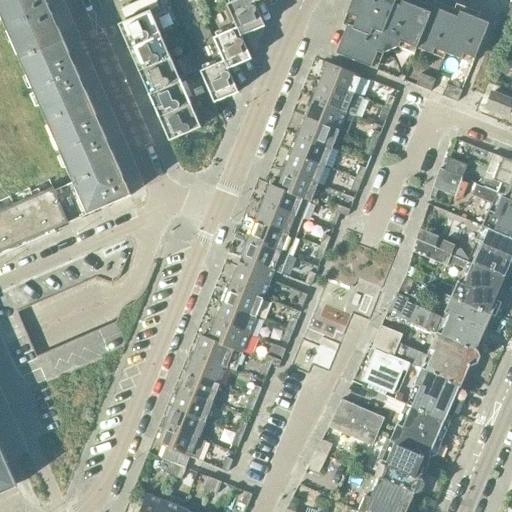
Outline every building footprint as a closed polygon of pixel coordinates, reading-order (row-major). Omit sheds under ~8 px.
[(65,42),(46,0),(0,0),(0,11),(21,61),(65,42)] [(236,0),(227,4),(237,27),(238,27),(242,36),(243,36),(254,31),(266,26),(256,2),(255,3),(253,0),(236,0)] [(352,15),(337,53),(378,69),(385,52),(399,46),(416,53),(418,47),(445,58),(447,53),(474,63),(490,22),(461,11),(459,16),(432,6),(430,11),(403,1),(401,5),(396,3),(396,0),(353,0),(348,13),(352,15)] [(134,43),(160,32),(151,10),(119,24),(125,37),(130,34),(134,43)] [(229,69),(253,59),(243,36),(242,36),(238,27),(237,27),(214,37),(224,61),(225,60),(229,69)] [(160,32),(134,43),(129,46),(135,60),(140,57),(144,66),(171,55),(160,32)] [(65,42),(21,61),(48,123),(92,104),(65,42)] [(171,55),(144,66),(139,69),(145,83),(150,80),(154,89),(181,78),(171,55)] [(239,92),(229,69),(225,60),(224,61),(201,71),(215,103),(239,92)] [(321,81),(354,94),(361,75),(329,62),(321,81)] [(421,73),(417,85),(431,90),(436,79),(421,73)] [(164,113),(191,101),(181,78),(154,89),(149,92),(155,106),(160,104),(164,113)] [(314,99),(347,112),(354,94),(321,81),(314,99)] [(448,83),(444,95),(458,101),(463,89),(448,83)] [(507,115),(511,103),(511,101),(493,93),(487,107),(507,115)] [(385,106),(391,109),(396,97),(389,94),(385,106)] [(346,112),(347,112),(314,99),(307,117),(340,130),(348,133),(355,116),(346,112)] [(191,101),(164,113),(159,115),(165,129),(174,125),(178,137),(202,127),(191,101)] [(119,167),(92,104),(48,123),(74,183),(78,182),(79,184),(119,167)] [(386,120),(391,109),(385,106),(380,118),(386,120)] [(332,148),(340,130),(307,117),(300,134),(332,148)] [(370,142),(377,145),(382,132),(375,130),(370,142)] [(292,153),(325,166),(332,148),(300,134),(292,153)] [(372,156),(377,145),(370,142),(366,153),(372,156)] [(318,184),(325,166),(292,153),(285,171),(318,184)] [(503,194),(511,197),(511,161),(493,153),(480,185),(487,188),(496,192),(503,194)] [(467,166),(449,159),(444,170),(462,177),(467,166)] [(356,178),(362,180),(367,168),(361,166),(356,178)] [(75,186),(88,214),(131,196),(119,167),(79,184),(75,186)] [(444,170),(440,168),(434,187),(454,197),(462,177),(444,170)] [(278,188),(311,201),(318,184),(285,171),(279,187),(278,188)] [(358,191),(362,180),(356,178),(351,189),(358,191)] [(75,186),(79,184),(78,182),(74,183),(55,191),(54,189),(0,212),(0,253),(88,214),(75,186)] [(278,188),(279,187),(271,184),(263,204),(304,220),(311,201),(278,188)] [(487,188),(480,185),(476,184),(471,195),(483,200),(487,188)] [(511,197),(503,194),(495,213),(489,211),(483,226),(511,238),(511,197)] [(296,238),(304,220),(263,204),(256,222),(296,238)] [(334,210),(341,213),(348,216),(351,209),(337,204),(334,210)] [(336,224),(341,213),(334,210),(330,222),(336,224)] [(289,256),(296,238),(256,222),(249,240),(289,256)] [(511,238),(483,226),(476,241),(469,259),(467,262),(473,264),(508,279),(511,269),(511,238)] [(420,229),(417,240),(435,248),(439,237),(421,229),(420,229)] [(320,247),(326,250),(331,237),(325,234),(320,247)] [(273,272),(274,272),(274,271),(282,274),(289,256),(249,240),(241,259),(242,259),(243,258),(274,271),(273,272)] [(431,260),(447,266),(453,268),(455,264),(465,268),(467,262),(440,250),(435,248),(417,240),(413,251),(431,260)] [(443,240),(440,250),(467,262),(469,259),(462,249),(455,246),(455,245),(443,240)] [(322,260),(326,250),(320,247),(315,257),(322,260)] [(75,260),(85,282),(96,277),(89,258),(85,256),(75,260)] [(271,277),(272,278),(274,272),(273,272),(274,271),(243,258),(242,259),(241,259),(239,264),(240,265),(240,266),(271,278),(271,277)] [(74,287),(85,282),(75,260),(64,265),(74,287)] [(264,297),(272,278),(271,277),(271,278),(240,266),(240,265),(239,264),(231,284),(264,297)] [(452,297),(496,316),(502,303),(498,301),(508,279),(473,264),(464,284),(459,282),(452,297)] [(63,292),(74,287),(64,265),(53,270),(63,292)] [(63,292),(53,270),(42,275),(52,296),(63,292)] [(310,271),(305,283),(312,285),(317,273),(310,271)] [(41,301),(52,296),(42,275),(31,280),(41,301)] [(29,306),(41,301),(31,280),(20,284),(29,306)] [(29,306),(20,284),(8,289),(18,311),(29,306)] [(257,315),(264,297),(231,284),(224,302),(257,315)] [(302,291),(297,303),(304,306),(308,294),(302,291)] [(436,314),(407,301),(408,299),(397,294),(388,312),(399,316),(428,329),(430,326),(435,329),(440,318),(435,316),(436,314)] [(490,331),(496,316),(452,297),(445,314),(450,316),(442,335),(477,350),(486,329),(490,331)] [(249,334),(257,315),(224,302),(217,321),(249,334)] [(23,323),(18,311),(0,319),(0,332),(0,333),(23,323)] [(287,328),(294,330),(298,319),(292,317),(287,328)] [(235,349),(234,350),(242,353),(249,334),(217,321),(210,338),(209,339),(235,349)] [(117,322),(103,328),(113,350),(126,344),(117,322)] [(5,344),(28,334),(23,323),(0,333),(5,344)] [(389,354),(394,356),(403,335),(381,326),(372,348),(375,350),(375,349),(388,355),(389,354)] [(102,354),(113,350),(103,328),(92,333),(102,354)] [(289,343),(294,330),(287,328),(282,340),(289,343)] [(91,359),(102,354),(92,333),(82,337),(91,359)] [(477,351),(477,350),(442,335),(437,333),(430,350),(434,352),(426,371),(422,368),(422,369),(461,386),(470,365),(472,366),(478,363),(481,357),(479,351),(477,351)] [(10,355),(32,345),(28,334),(5,344),(10,355)] [(209,339),(210,338),(202,335),(195,353),(228,366),(234,350),(235,349),(209,339)] [(82,337),(71,342),(81,364),(91,359),(82,337)] [(70,369),(81,364),(71,342),(60,347),(70,369)] [(272,343),(269,351),(281,356),(284,348),(272,343)] [(15,366),(37,356),(32,345),(10,355),(15,366)] [(59,374),(70,369),(60,347),(49,351),(59,374)] [(398,358),(394,356),(389,354),(388,355),(375,349),(375,350),(372,348),(368,356),(369,358),(371,359),(362,381),(393,394),(404,368),(396,365),(398,358)] [(48,379),(59,374),(49,351),(37,356),(48,379)] [(228,366),(195,353),(188,371),(221,384),(228,366)] [(265,362),(272,365),(272,364),(279,367),(282,360),(268,355),(265,362)] [(267,375),(272,365),(265,362),(261,373),(267,375)] [(461,387),(461,386),(422,369),(415,385),(421,388),(412,407),(450,423),(464,392),(462,388),(461,387)] [(213,402),(221,384),(188,371),(181,389),(213,402)] [(251,396),(258,399),(262,388),(256,385),(251,396)] [(213,402),(181,389),(174,407),(206,420),(213,402)] [(374,390),(371,396),(383,401),(388,403),(391,397),(374,390)] [(253,411),(258,399),(251,396),(247,408),(253,411)] [(342,400),(334,416),(377,434),(384,419),(373,414),(342,400)] [(166,425),(199,438),(206,420),(174,407),(166,425)] [(391,440),(431,457),(432,457),(437,454),(450,423),(412,407),(403,427),(397,425),(391,440)] [(377,434),(334,416),(329,427),(372,446),(377,434)] [(237,432),(243,435),(248,423),(242,421),(237,432)] [(192,456),(199,438),(166,425),(159,443),(166,446),(162,457),(174,462),(180,465),(186,467),(190,456),(192,456)] [(239,447),(243,435),(237,432),(232,444),(239,447)] [(322,439),(316,451),(327,455),(333,444),(322,439)] [(376,476),(417,494),(422,492),(425,485),(424,479),(421,478),(430,457),(431,457),(391,440),(391,441),(387,439),(378,459),(382,461),(376,476)] [(0,491),(16,484),(0,446),(0,491)] [(316,451),(308,468),(319,473),(327,455),(316,451)] [(227,457),(222,469),(229,471),(234,459),(227,457)] [(170,474),(176,476),(180,465),(174,462),(170,474)] [(187,467),(180,465),(176,476),(182,479),(187,467)] [(416,494),(417,494),(376,476),(376,477),(379,478),(371,498),(366,496),(360,511),(363,511),(406,511),(415,493),(416,494)] [(210,477),(205,488),(212,491),(216,479),(210,477)] [(222,482),(216,479),(212,491),(218,493),(222,482)] [(246,491),(242,503),(248,506),(253,494),(246,491)] [(161,511),(166,501),(147,494),(140,511),(161,511)] [(166,501),(161,511),(182,511),(184,508),(166,501)]
